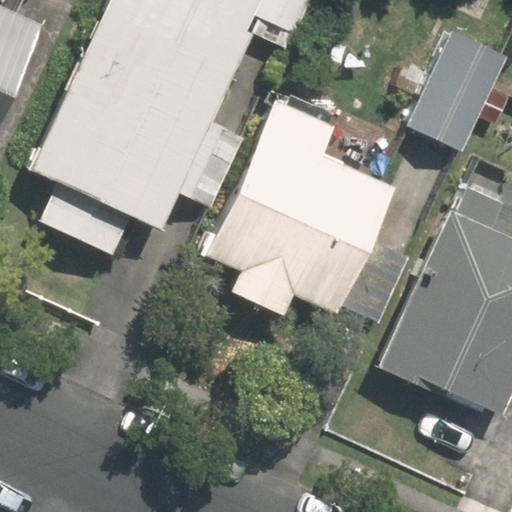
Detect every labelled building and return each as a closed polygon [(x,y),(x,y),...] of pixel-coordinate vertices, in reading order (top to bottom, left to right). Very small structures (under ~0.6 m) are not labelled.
[(0,0),(0,126),(52,11),(27,0),(0,0)] [(161,216),(178,182),(212,198),(247,128),(212,111),(255,25),(287,41),(307,0),(103,0),(25,160),(56,175),(38,210),(113,247),(135,204),(161,216)] [(496,82),(511,45),(511,20),(464,0),(460,0),(409,120),(462,143),(475,112),(496,121),(510,88),(496,82)] [(341,298),(396,169),(325,138),(342,99),(281,73),(207,247),(242,262),(233,281),(284,303),(295,278),(341,298)] [(497,416),(511,385),(511,223),(497,217),(510,190),(468,170),(377,357),(497,416)]
